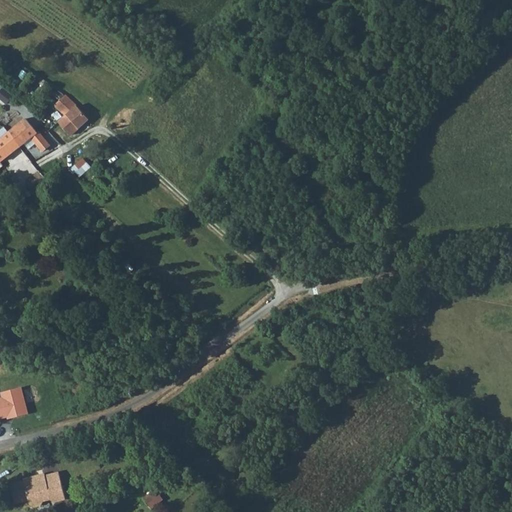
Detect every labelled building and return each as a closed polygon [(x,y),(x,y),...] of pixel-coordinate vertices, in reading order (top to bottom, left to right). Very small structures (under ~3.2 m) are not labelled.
[(0,90),(0,96),(8,103),(14,95),(3,86),(0,90)] [(88,118),(66,95),(54,105),(65,115),(59,121),(71,134),(88,118)] [(25,118),(8,132),(20,146),(24,143),(29,148),(36,143),(42,151),(49,144),(38,131),(37,132),(25,118)] [(0,161),(0,162),(20,146),(8,132),(0,139),(0,161)] [(72,167),(80,176),(92,166),(84,157),(72,167)] [(28,414),(20,387),(1,393),(3,397),(0,397),(0,418),(8,416),(9,419),(28,414)] [(11,482),(16,500),(29,497),(30,499),(36,503),(43,501),(45,498),(51,496),(56,498),(67,495),(61,469),(47,472),(47,470),(24,476),(25,478),(11,482)] [(157,500),(153,494),(144,502),(152,511),(164,501),(160,498),(157,500)]
